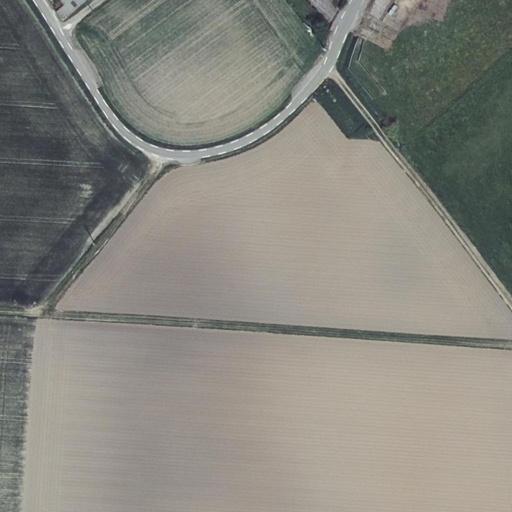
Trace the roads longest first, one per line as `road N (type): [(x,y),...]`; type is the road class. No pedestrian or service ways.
road 1 (residential): [(37,0),(118,126),(141,145),(175,155),(229,147),(277,120),(325,68),(358,0)]
road 2 (track): [(511,344),(41,314)]
road 3 (track): [(511,308),(325,68)]
road 4 (track): [(41,314),(153,180),(163,153)]
